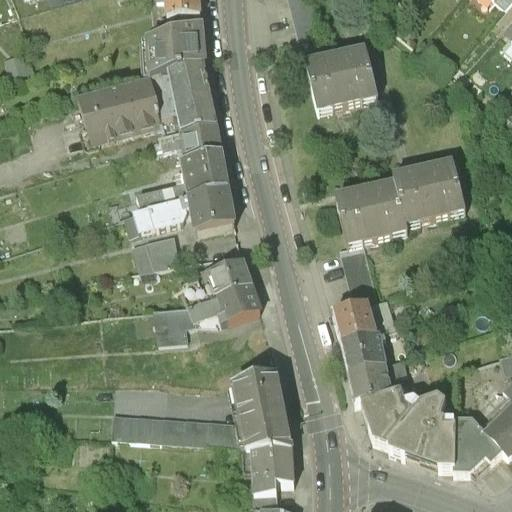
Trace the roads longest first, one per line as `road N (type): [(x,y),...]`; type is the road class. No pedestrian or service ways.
road 1 (tertiary): [(335,474),(268,221),(231,0)]
road 2 (residential): [(335,474),(465,511)]
